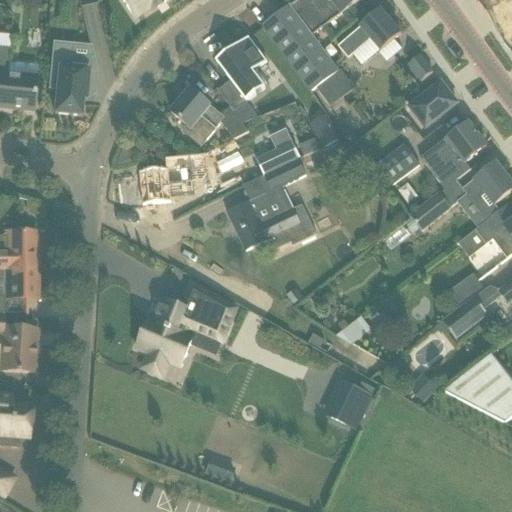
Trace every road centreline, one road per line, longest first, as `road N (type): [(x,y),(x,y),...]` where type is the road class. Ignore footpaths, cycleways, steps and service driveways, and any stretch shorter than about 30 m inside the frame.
road 1 (residential): [(68,511),(90,170)]
road 2 (unclassified): [(90,170),(138,76),(185,27),(226,0)]
road 3 (unclassified): [(511,108),(434,0)]
